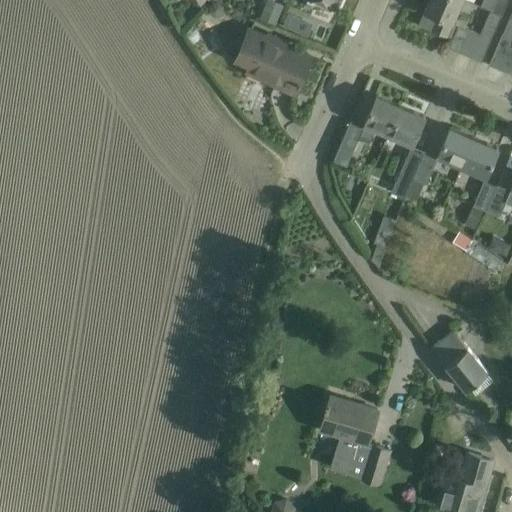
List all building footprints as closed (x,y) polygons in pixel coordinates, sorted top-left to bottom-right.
[(270,0),(266,0),(263,8),(259,18),(276,24),(280,15),(284,5),(270,0)] [(454,18),(461,0),(428,0),(418,24),(446,36),(454,18)] [(496,0),(491,10),(502,15),(507,0),(496,0)] [(219,3),(213,3),(209,7),(209,13),(214,17),(220,17),(224,13),(223,7),(219,3)] [(481,61),(489,43),(502,15),(491,10),(484,25),(480,34),(470,57),(481,61)] [(289,14),(283,27),(294,31),(300,18),(289,14)] [(459,52),(469,29),(458,25),(448,47),(459,52)] [(246,71),(274,83),(295,93),(301,79),(298,78),(308,55),(249,29),(236,59),(249,65),(246,71)] [(480,34),(469,29),(459,52),(470,57),(480,34)] [(489,65),(500,69),(509,47),(511,40),(511,37),(502,34),(489,65)] [(511,67),(511,48),(509,47),(500,69),(509,74),(511,67)] [(388,134),(401,105),(376,95),(362,127),(349,122),(333,160),(347,165),(358,138),(368,143),(375,128),(388,134)] [(425,116),(401,105),(388,134),(412,145),(425,116)] [(461,167),(474,137),(450,127),(437,156),(461,167)] [(498,148),(474,137),(461,167),(486,178),(498,148)] [(410,148),(399,173),(391,191),(405,197),(413,178),(413,177),(423,154),(410,148)] [(436,159),(423,154),(413,177),(413,178),(426,184),(437,160),(436,159)] [(370,163),(365,176),(369,178),(370,177),(374,166),(375,165),(370,163)] [(374,166),(370,177),(373,179),(378,167),(374,166)] [(511,170),(504,168),(496,186),(486,210),(499,216),(511,188),(511,170)] [(473,205),(486,210),(496,186),(484,181),(473,205)] [(475,229),(483,211),(473,206),(464,224),(475,229)] [(386,247),(389,238),(377,233),(373,243),(386,247)] [(502,261),(461,233),(454,243),(465,251),(495,271),(502,261)] [(466,390),(481,377),(488,372),(454,329),(431,347),(466,390)] [(367,442),(371,429),(377,410),(331,395),(321,427),(367,442)] [(392,449),(373,444),(364,478),(383,483),(392,449)] [(482,511),(475,510),(492,460),(468,452),(461,479),(446,474),(441,494),(437,504),(460,511),(482,511)] [(293,511),(295,508),(287,499),(274,501),(270,511),(293,511)]
